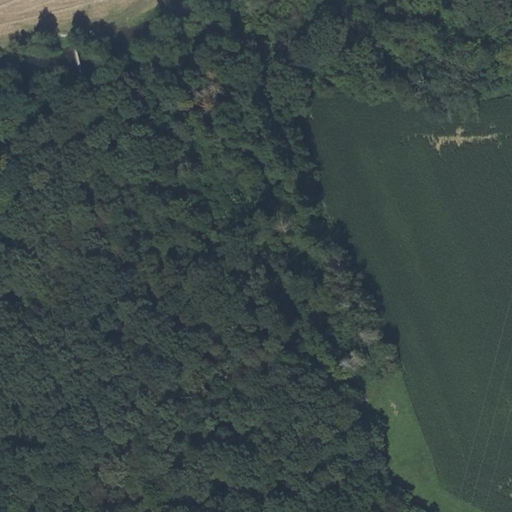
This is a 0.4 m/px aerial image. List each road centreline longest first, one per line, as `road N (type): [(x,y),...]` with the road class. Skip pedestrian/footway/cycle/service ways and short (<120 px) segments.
road 1 (track): [(374,511),(150,324),(85,63)]
road 2 (unknown): [(306,453),(198,511)]
